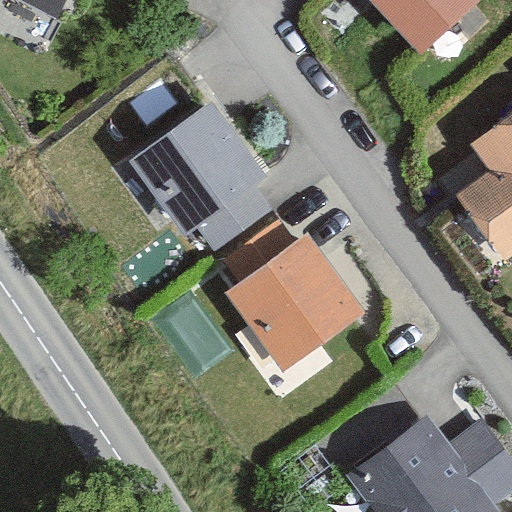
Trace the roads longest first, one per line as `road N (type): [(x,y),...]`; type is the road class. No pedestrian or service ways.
road 1 (residential): [(511,375),(243,17)]
road 2 (secondary): [(0,269),(159,511)]
